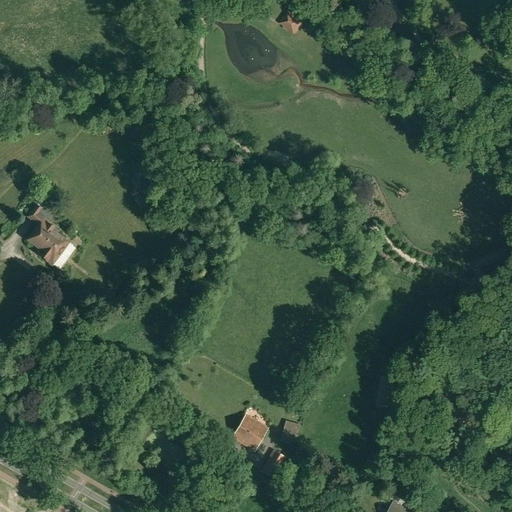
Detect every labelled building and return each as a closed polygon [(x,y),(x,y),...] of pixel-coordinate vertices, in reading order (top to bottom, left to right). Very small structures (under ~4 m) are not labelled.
[(288,14),(281,23),(294,33),(301,23),(288,14)] [(37,205),(28,216),(39,225),(28,239),(43,251),(40,255),(52,264),(68,243),(65,241),(65,238),(61,235),(58,236),(56,235),(58,232),(52,228),(53,226),(43,219),(47,213),(37,205)] [(145,385),(154,392),(160,384),(151,377),(145,385)] [(385,386),(382,406),(392,407),(394,387),(385,386)] [(231,437),(254,451),(268,429),(245,415),(231,437)] [(286,421),(280,440),(295,444),(301,425),(286,421)] [(402,486),(399,491),(420,504),(416,511),(417,511),(424,511),(430,503),(402,486)] [(386,511),(408,511),(392,502),(386,511)]
